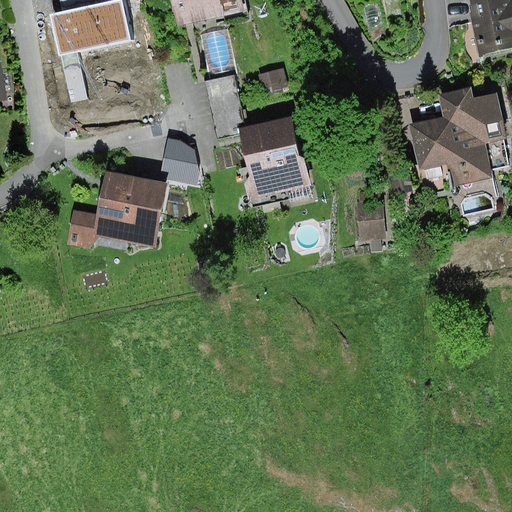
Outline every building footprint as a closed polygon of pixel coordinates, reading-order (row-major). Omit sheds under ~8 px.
[(255,0),(186,0),(192,25),(258,11),(255,0)] [(511,0),(466,0),(476,54),(511,47),(511,0)] [(241,78),(211,85),(224,147),(254,140),(241,78)] [(445,119),(404,126),(412,171),(446,164),(458,182),(484,177),(478,142),(504,138),(497,100),(479,103),(476,89),(441,96),(445,119)] [(314,124),(259,135),(268,176),(250,180),(254,197),(327,181),(314,124)] [(96,221),(66,215),(60,247),(91,253),(94,241),(157,253),(171,187),(106,174),(96,221)] [(395,204),(365,207),(370,244),(400,240),(395,204)] [(0,271),(0,294),(8,291),(0,271)]
